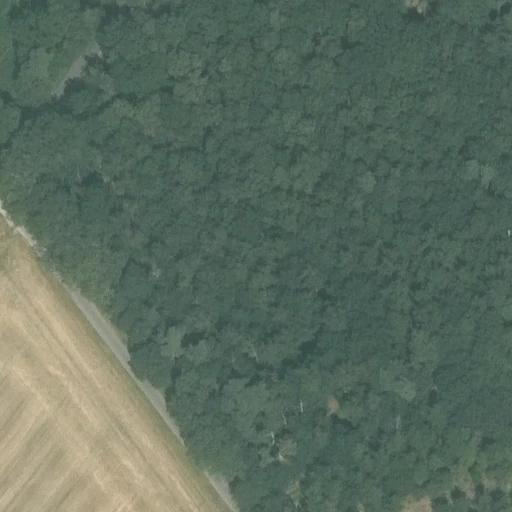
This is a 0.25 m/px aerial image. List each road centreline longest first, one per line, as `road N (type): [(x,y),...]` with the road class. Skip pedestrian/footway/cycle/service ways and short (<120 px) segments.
road 1 (residential): [(232,511),(126,359),(0,202)]
road 2 (residential): [(0,178),(133,0)]
